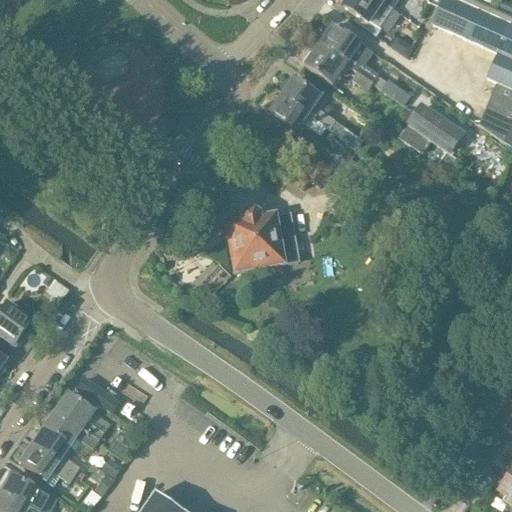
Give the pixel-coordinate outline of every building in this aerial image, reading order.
[(374,0),(351,0),(344,11),(359,21),(355,27),(377,42),(382,34),(380,32),(394,13),(374,0)] [(374,0),(394,13),(403,0),(425,0),(430,2),(428,6),(433,8),(436,0),(374,0)] [(511,20),(466,0),(436,0),(433,8),(441,12),(433,28),(498,57),(488,82),(497,86),(485,112),(511,123),(511,20)] [(364,71),(374,57),(333,29),(332,31),(331,30),(324,40),(326,41),(319,50),(348,70),(358,76),(374,87),(378,81),(364,71)] [(334,90),(348,70),(319,50),(313,60),(312,59),(305,68),(307,69),(305,71),(334,90)] [(374,87),(358,76),(353,84),(369,95),(374,87)] [(284,98),(282,101),(327,132),(355,152),(361,143),(332,124),(314,111),(321,101),(296,84),(295,85),(293,84),(287,93),(289,95),(285,99),(284,98)] [(327,132),(282,101),(280,103),(282,104),(278,109),(276,108),(270,118),(272,119),(271,120),(296,137),(302,128),(311,134),(312,134),(321,140),(327,132)] [(413,121),(399,141),(422,158),(432,143),(452,156),(464,139),(428,114),(421,109),(413,121)] [(511,123),(485,112),(478,128),(503,145),(511,149),(511,147),(511,123)] [(319,191),(331,173),(307,157),(289,185),(303,193),(309,185),(319,191)] [(299,266),(295,245),(286,247),(285,240),(294,238),(290,219),(259,224),(258,220),(255,217),(245,219),(242,223),(243,228),(227,230),(236,277),(299,266)] [(7,249),(2,255),(5,262),(10,266),(17,257),(7,249)] [(47,278),(42,286),(48,291),(53,283),(47,278)] [(21,319),(4,307),(0,312),(0,348),(4,343),(12,349),(14,347),(17,347),(21,341),(20,338),(21,336),(23,338),(29,330),(27,329),(29,326),(31,327),(33,324),(22,316),(21,319)] [(117,406),(102,395),(84,383),(76,393),(110,417),(111,415),(117,406)] [(59,408),(54,416),(97,445),(102,437),(84,425),(91,415),(67,398),(66,399),(64,398),(58,407),(59,408)] [(511,439),(511,403),(495,427),(511,439)] [(47,422),(41,432),(67,450),(74,441),(91,453),(97,445),(54,416),(49,423),(47,422)] [(113,440),(105,451),(123,464),(139,441),(124,430),(115,442),(113,440)] [(36,443),(31,450),(73,479),(79,471),(61,459),(67,450),(41,432),(34,441),(36,443)] [(24,456),(18,465),(19,466),(19,467),(51,490),(58,480),(68,487),(73,479),(31,450),(26,457),(24,456)] [(511,510),(511,475),(499,495),(508,501),(504,505),(511,510)] [(100,497),(111,481),(105,476),(94,492),(100,497)] [(3,491),(0,496),(0,498),(23,511),(49,511),(54,506),(45,500),(35,494),(9,480),(9,481),(7,480),(1,489),(3,491)] [(90,511),(99,499),(91,493),(82,506),(90,511)] [(0,511),(23,511),(0,498),(0,511)] [(172,511),(154,499),(144,511),(172,511)]
